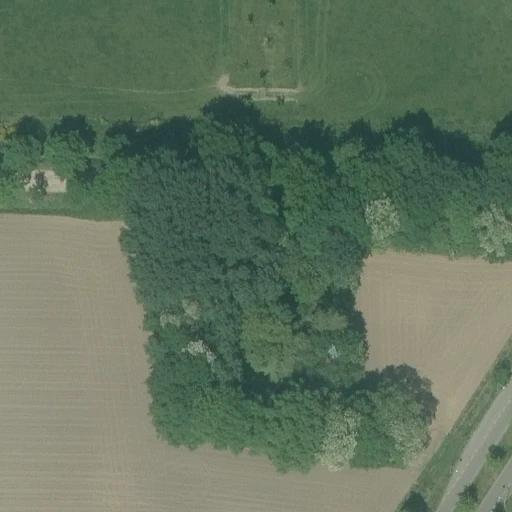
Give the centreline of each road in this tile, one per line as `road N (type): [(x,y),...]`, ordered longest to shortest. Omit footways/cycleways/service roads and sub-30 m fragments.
road 1 (track): [(511,190),(0,180)]
road 2 (tertiary): [(511,404),(441,511)]
